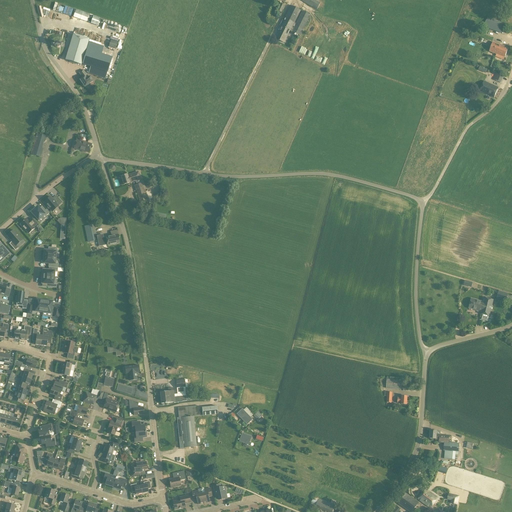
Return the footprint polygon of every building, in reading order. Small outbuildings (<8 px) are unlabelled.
[(318,0),(299,0),(313,8),(317,10),(320,3),(318,2),(318,0)] [(54,3),(53,11),(72,15),(74,8),(54,3)] [(291,6),(285,18),(284,17),(280,26),(282,27),(276,39),(284,43),(290,30),(291,31),(300,36),(310,15),(302,11),(296,23),(295,23),(301,10),(291,6)] [(74,9),(72,17),(88,21),(90,13),(74,9)] [(98,26),(101,18),(94,16),(91,23),(98,26)] [(484,27),(502,34),(503,32),(506,24),(487,18),(484,25),(484,27)] [(67,54),(65,60),(81,65),(84,55),(85,51),(89,39),(73,34),(69,47),(67,54)] [(108,47),(107,53),(113,55),(115,49),(117,42),(117,40),(112,38),(111,40),(108,47)] [(305,55),(309,44),(303,42),(299,52),(305,55)] [(508,48),(493,42),(489,52),(505,57),(508,48)] [(86,50),(86,51),(85,51),(84,55),(85,55),(82,64),(108,72),(112,57),(86,50)] [(315,61),(321,63),(323,55),(317,53),(315,61)] [(84,71),(83,70),(78,73),(82,78),(80,80),(84,87),(93,81),(91,77),(89,78),(84,71)] [(492,78),(493,79),(501,83),(504,76),(497,73),(497,72),(494,71),(492,78)] [(484,81),(479,91),(486,94),(494,98),(498,88),(484,81)] [(46,137),(36,134),(30,155),(40,157),(43,149),(42,148),(43,142),(45,142),(46,137)] [(74,149),(89,153),(92,144),(76,140),(74,149)] [(123,184),(129,182),(130,183),(135,181),(136,184),(134,185),(138,197),(138,198),(141,206),(149,203),(144,186),(142,187),(138,173),(131,175),(131,176),(128,177),(127,174),(120,176),(123,184)] [(57,196),(56,195),(52,199),(50,196),(43,202),(46,205),(45,206),(48,209),(49,209),(52,212),(59,206),(58,206),(62,203),(57,196)] [(36,207),(31,212),(38,220),(44,215),(46,216),(49,213),(46,209),(45,210),(42,206),(39,209),(39,208),(38,209),(36,207)] [(20,224),(28,234),(35,228),(34,228),(38,224),(32,218),(28,221),(26,219),(20,224)] [(90,225),(84,226),(87,242),(93,241),(90,225)] [(7,236),(12,242),(10,244),(15,250),(18,248),(16,246),(22,240),(13,230),(7,236)] [(99,246),(107,244),(107,245),(119,243),(118,235),(106,237),(104,238),(103,234),(97,235),(99,246)] [(0,256),(3,259),(10,253),(3,246),(0,249),(0,256)] [(44,253),(43,253),(42,257),(56,258),(56,248),(52,247),(49,247),(49,251),(44,250),(44,253)] [(58,264),(55,264),(56,258),(42,257),(42,261),(43,261),(43,263),(50,264),(50,267),(58,268),(58,264)] [(58,268),(50,267),(49,267),(48,270),(43,270),(42,273),(41,273),(41,277),(54,278),(55,271),(57,271),(58,268)] [(47,285),(47,287),(56,288),(57,285),(54,284),(54,278),(41,277),(41,281),(42,281),(41,284),(47,285)] [(0,291),(4,293),(3,295),(8,297),(10,289),(6,288),(7,285),(0,283),(0,291)] [(508,294),(498,291),(496,299),(497,299),(497,301),(501,302),(501,300),(506,302),(508,294)] [(26,309),(27,300),(23,300),(24,293),(18,293),(17,296),(16,296),(15,300),(17,301),(16,305),(23,306),(22,309),(26,309)] [(481,313),(484,302),(471,298),(468,309),(476,311),(481,313)] [(485,298),(484,302),(481,313),(481,314),(483,314),(489,316),(490,312),(493,300),(485,298)] [(28,304),(28,308),(27,313),(31,314),(32,311),(43,312),(44,302),(41,301),(41,300),(36,300),(35,305),(28,304)] [(58,318),(59,309),(51,308),(52,302),(48,301),(47,302),(44,302),(43,312),(54,314),(54,317),(58,318)] [(0,303),(0,304),(0,312),(8,314),(10,306),(0,303)] [(2,328),(0,327),(0,336),(4,337),(5,330),(8,331),(8,325),(3,324),(2,328)] [(10,332),(14,333),(14,338),(19,339),(21,330),(18,330),(18,327),(11,326),(10,332)] [(24,331),(21,330),(21,327),(21,330),(19,339),(25,340),(26,334),(30,335),(31,327),(24,326),(24,331)] [(42,336),(39,335),(39,333),(37,332),(38,329),(34,329),(33,337),(36,337),(35,345),(41,345),(42,336)] [(43,331),(42,336),(41,345),(46,346),(47,339),(51,339),(52,331),(47,331),(47,332),(43,331)] [(64,349),(65,349),(64,353),(68,354),(67,358),(73,359),(74,353),(77,353),(78,348),(74,347),(74,343),(66,341),(66,345),(65,345),(64,349)] [(4,363),(7,363),(7,365),(12,366),(13,358),(10,357),(10,355),(5,354),(4,363)] [(22,364),(21,367),(24,368),(27,369),(27,366),(31,367),(35,369),(37,362),(27,359),(25,365),(22,364)] [(61,363),(60,368),(70,370),(71,365),(75,366),(75,362),(69,361),(69,364),(61,363)] [(137,380),(136,373),(139,372),(138,365),(127,366),(128,374),(129,373),(130,381),(137,380)] [(22,373),(24,374),(23,377),(31,380),(33,374),(30,373),(31,370),(27,369),(24,368),(23,371),(22,371),(22,373)] [(70,370),(60,368),(59,374),(66,376),(66,379),(67,379),(72,380),(72,377),(69,376),(70,370)] [(23,377),(22,380),(19,379),(17,384),(30,388),(30,385),(29,385),(31,380),(23,377)] [(112,387),(114,381),(114,379),(110,378),(106,377),(104,386),(112,387)] [(161,398),(186,395),(185,388),(188,387),(188,384),(187,379),(177,381),(176,381),(176,388),(177,388),(177,394),(173,395),(173,391),(168,392),(168,390),(164,391),(164,392),(160,392),(161,398)] [(386,388),(402,389),(402,387),(403,380),(386,379),(386,388)] [(59,380),(58,383),(55,382),(53,388),(52,388),(63,392),(64,392),(65,392),(68,383),(66,383),(59,380)] [(28,392),(27,392),(27,391),(28,391),(30,388),(17,384),(16,387),(19,388),(17,393),(26,396),(26,394),(28,395),(28,392)] [(117,390),(125,393),(127,387),(118,384),(117,390)] [(61,401),(63,392),(52,388),(50,394),(54,395),(54,399),(61,401)] [(392,403),(392,392),(384,392),(384,396),(387,396),(386,403),(387,403),(392,403)] [(24,401),(26,396),(17,393),(16,396),(13,395),(11,400),(20,403),(21,400),(24,401)] [(96,396),(86,393),(83,401),(93,404),(96,396)] [(119,403),(106,399),(108,394),(105,393),(102,399),(106,401),(103,408),(116,412),(119,403)] [(407,405),(407,397),(402,396),(402,398),(398,397),(397,403),(401,404),(407,405)] [(54,414),(56,407),(60,409),(62,403),(53,399),(52,403),(47,401),(43,411),(54,414)] [(134,415),(144,414),(143,407),(135,408),(135,402),(129,400),(130,412),(133,411),(134,415)] [(71,409),(70,413),(77,415),(78,412),(86,415),(88,409),(78,406),(77,411),(71,409)] [(198,406),(178,408),(179,418),(194,416),(194,417),(196,416),(199,416),(198,406)] [(217,406),(202,407),(203,416),(218,414),(217,406)] [(247,424),(252,419),(242,409),(237,414),(241,419),(247,424)] [(8,412),(6,411),(5,414),(2,413),(0,419),(0,422),(5,424),(8,412)] [(10,416),(11,413),(8,412),(5,424),(11,426),(13,417),(10,416)] [(76,417),(77,415),(70,413),(69,416),(75,418),(73,423),(82,426),(84,420),(76,417)] [(17,418),(13,417),(11,426),(17,427),(20,416),(18,415),(17,418)] [(179,418),(177,418),(180,448),(184,448),(197,446),(194,417),(194,416),(179,418)] [(116,432),(117,427),(121,428),(123,421),(116,418),(115,423),(110,421),(108,429),(107,433),(114,435),(115,431),(116,432)] [(135,429),(135,433),(146,431),(145,428),(144,429),(144,425),(138,426),(137,422),(131,422),(132,430),(135,429)] [(52,432),(51,432),(50,425),(44,426),(45,429),(38,430),(39,437),(48,436),(49,435),(49,436),(51,435),(53,435),(54,434),(53,433),(52,432)] [(443,451),(444,451),(444,459),(455,460),(455,455),(458,455),(458,452),(459,443),(448,442),(449,435),(436,434),(436,431),(430,430),(430,438),(435,439),(435,440),(439,440),(439,442),(441,442),(444,442),(443,451)] [(146,438),(146,431),(135,433),(136,435),(134,436),(134,442),(140,442),(140,438),(146,438)] [(249,445),(251,437),(243,434),(241,440),(240,442),(249,445)] [(53,438),(52,439),(51,435),(49,436),(49,435),(48,436),(39,437),(40,437),(41,444),(48,443),(49,447),(54,446),(53,438)] [(73,439),(71,444),(81,447),(82,445),(80,445),(81,441),(74,439),(75,437),(72,436),(71,436),(71,438),(73,439)] [(79,449),(81,449),(81,447),(71,444),(70,447),(68,446),(66,452),(73,454),(74,451),(78,452),(79,449)] [(105,446),(103,452),(112,455),(113,451),(116,452),(118,447),(112,445),(111,448),(105,446)] [(17,446),(15,453),(14,456),(13,456),(12,456),(11,456),(11,457),(10,459),(11,460),(11,461),(12,461),(14,461),(21,464),(24,455),(22,454),(24,448),(17,446)] [(115,456),(112,455),(103,452),(101,458),(107,460),(106,463),(112,465),(114,460),(115,456)] [(47,453),(45,460),(41,458),(42,464),(46,466),(52,468),(55,460),(51,458),(53,455),(47,453)] [(55,460),(52,468),(57,470),(59,465),(61,465),(61,464),(62,464),(64,457),(56,455),(55,460)] [(78,465),(86,468),(87,468),(88,466),(86,466),(88,462),(79,459),(77,459),(76,461),(79,462),(78,465)] [(145,474),(144,469),(147,469),(146,462),(136,463),(136,465),(131,466),(132,476),(145,474)] [(77,467),(76,470),(86,473),(86,471),(85,471),(86,468),(87,468),(86,468),(78,465),(75,464),(75,466),(77,467)] [(22,477),(24,473),(15,470),(16,467),(10,465),(8,472),(13,474),(11,479),(20,482),(21,477),(22,477)] [(71,477),(75,478),(81,480),(82,478),(83,478),(84,475),(85,475),(86,473),(76,470),(75,473),(73,472),(72,475),(71,477)] [(174,487),(174,486),(181,485),(180,480),(185,479),(184,473),(182,473),(182,471),(174,473),(175,478),(169,479),(170,483),(169,484),(169,485),(169,486),(169,487),(170,487),(170,488),(171,488),(172,488),(173,488),(173,487),(174,487)] [(112,488),(115,480),(115,479),(111,478),(112,476),(105,473),(103,480),(106,481),(105,485),(112,487),(112,488)] [(119,482),(115,480),(112,488),(120,490),(121,486),(124,487),(126,480),(120,478),(119,482)] [(2,486),(9,488),(8,489),(7,492),(8,493),(11,494),(18,496),(20,488),(14,487),(15,484),(3,481),(2,486)] [(144,485),(140,486),(142,493),(148,492),(148,489),(151,488),(149,481),(143,483),(144,485)] [(135,495),(142,493),(140,486),(137,487),(136,484),(130,485),(132,492),(135,492),(135,495)] [(225,486),(221,487),(220,485),(213,486),(215,496),(218,496),(219,500),(227,498),(225,486)] [(205,489),(205,492),(202,493),(204,502),(207,502),(207,503),(210,502),(209,497),(212,496),(211,488),(205,489)] [(438,497),(425,488),(417,499),(431,508),(438,497)] [(54,505),(57,495),(54,494),(55,491),(47,489),(45,497),(50,499),(48,503),(54,505)] [(194,500),(197,500),(198,504),(201,504),(201,503),(204,502),(202,493),(199,493),(198,491),(192,492),(194,500)] [(411,511),(419,502),(406,493),(398,503),(410,511),(411,511)] [(67,511),(71,503),(67,502),(69,496),(62,494),(59,501),(64,503),(62,510),(67,511)] [(449,494),(447,499),(452,500),(451,503),(457,505),(459,496),(449,494)] [(180,497),(181,500),(173,501),(175,509),(186,507),(185,503),(191,502),(189,495),(180,497)] [(336,510),(338,506),(319,498),(315,507),(319,509),(327,511),(332,511),(334,509),(336,510)] [(75,500),(72,508),(71,511),(82,511),(83,508),(81,507),(82,502),(75,500)] [(89,502),(86,511),(85,511),(97,511),(98,510),(95,509),(97,505),(89,502)] [(7,503),(5,510),(12,511),(13,511),(15,505),(7,503)]
